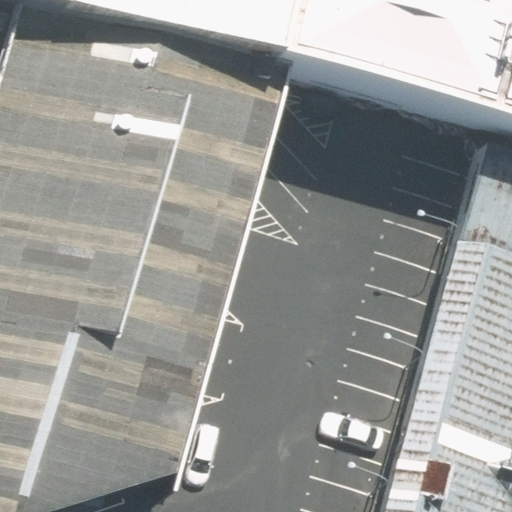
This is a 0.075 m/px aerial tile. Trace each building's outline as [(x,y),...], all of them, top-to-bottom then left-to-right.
[(0,0),(0,6),(12,10),(38,17),(42,0),(0,0)] [(42,0),(38,17),(239,75),(260,0),(42,0)] [(511,0),(260,0),(239,75),(267,82),(485,147),(511,155),(511,0)] [(239,75),(38,17),(12,10),(0,47),(0,511),(84,511),(150,493),(267,82),(239,75)] [(511,155),(485,147),(380,511),(509,511),(511,505),(511,155)]
